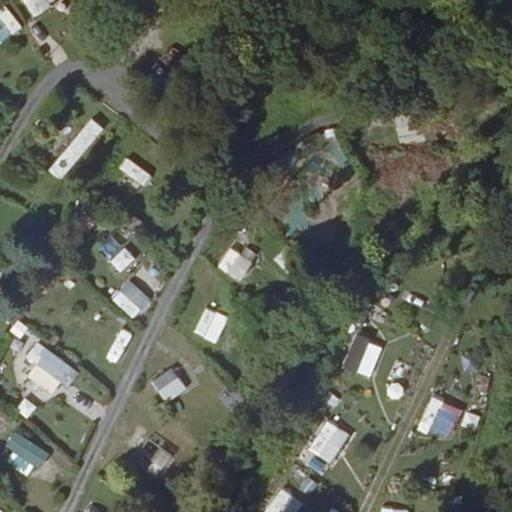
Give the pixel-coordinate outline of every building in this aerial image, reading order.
[(45,0),(21,0),(33,18),(50,8),(45,0)] [(0,6),(0,44),(22,29),(4,3),(0,6)] [(48,170),(60,181),(103,131),(91,120),(48,170)] [(148,185),(153,173),(125,162),(120,173),(148,185)] [(255,257),(229,245),(217,270),(243,282),(255,257)] [(121,272),(136,259),(125,246),(110,260),(121,272)] [(274,261),(287,271),(296,259),(284,248),(274,261)] [(131,280),(113,299),(134,319),(152,300),(131,280)] [(206,307),(194,334),(217,344),(229,318),(206,307)] [(16,321),(8,336),(22,343),(30,328),(16,321)] [(111,368),(127,342),(117,335),(100,362),(111,368)] [(355,335),(342,368),(371,379),(383,346),(355,335)] [(36,343),(27,358),(36,364),(24,383),(53,402),(75,367),(36,343)] [(173,368),(151,381),(165,403),(186,390),(173,368)] [(380,393),(396,396),(399,380),(383,377),(380,393)] [(418,426),(449,439),(462,409),(431,396),(418,426)] [(328,420),(307,449),(329,465),(350,436),(328,420)] [(0,453),(0,454),(32,475),(47,452),(15,431),(0,453)] [(162,477),(173,452),(145,439),(134,464),(162,477)] [(279,494),(266,511),(296,511),(299,508),(279,494)]
